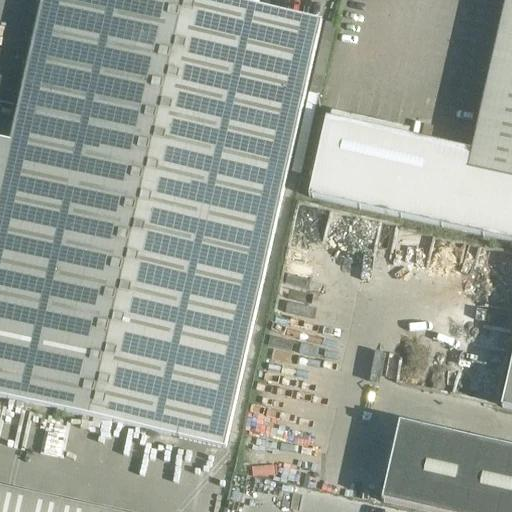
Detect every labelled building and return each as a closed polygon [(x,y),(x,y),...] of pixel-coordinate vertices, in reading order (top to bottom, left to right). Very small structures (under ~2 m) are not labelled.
[(0,398),(225,450),(322,24),(217,0),(43,0),(11,142),(0,191),(0,398)] [(511,0),(507,0),(473,153),(326,120),(309,198),(511,243),(511,0)] [(0,79),(0,105),(18,110),(24,85),(0,79)] [(0,191),(11,142),(0,139),(0,191)] [(511,410),(511,361),(501,408),(511,410)] [(382,503),(422,511),(511,511),(511,449),(400,424),(382,503)] [(99,511),(0,489),(0,511),(99,511)]
